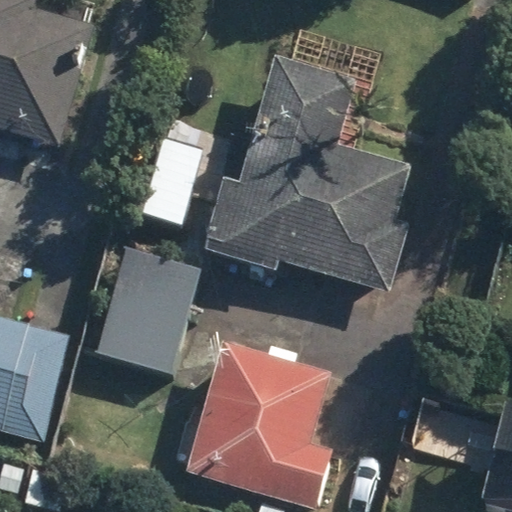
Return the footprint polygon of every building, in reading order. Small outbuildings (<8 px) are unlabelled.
[(0,0),(0,141),(63,159),(96,40),(30,21),(34,6),(11,0),(0,0)] [(352,90),(273,67),(238,188),(216,181),(194,256),(280,281),(283,271),(388,302),(408,233),(393,229),(410,173),(334,151),(352,90)] [(202,275),(123,255),(94,366),(173,386),(202,275)] [(0,440),(35,449),(61,344),(0,328),(0,440)] [(328,378),(223,351),(189,487),(285,511),(318,511),(333,455),(310,449),(328,378)] [(511,511),(511,426),(500,424),(476,511),(511,511)]
